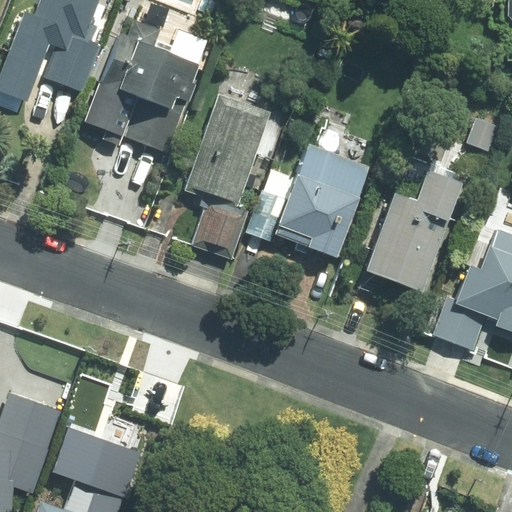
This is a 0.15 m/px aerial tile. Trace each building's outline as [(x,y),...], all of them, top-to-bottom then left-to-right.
[(36,0),(30,17),(19,13),(0,65),(0,93),(22,102),(43,44),(53,47),(41,78),(80,92),(96,48),(80,42),(95,0),(36,0)] [(130,99),(133,100),(120,138),(164,153),(195,65),(149,49),(155,31),(130,22),(124,37),(114,33),(90,101),(124,114),(130,99)] [(183,191),(204,198),(188,245),(228,259),(245,208),(235,205),(266,113),(215,96),(183,191)] [(492,131),(471,122),(462,143),(483,152),(492,131)] [(272,227),(305,238),(302,248),(330,258),(365,168),(301,145),(272,227)] [(453,185),(419,173),(409,203),(387,195),(360,275),(418,294),(453,185)] [(511,238),(488,230),(473,272),(462,268),(450,301),(443,299),(429,338),(473,353),(486,317),(494,320),(490,328),(511,335),(511,238)] [(0,405),(0,511),(2,511),(3,486),(22,492),(55,414),(5,394),(0,405)] [(62,511),(38,503),(36,508),(33,507),(30,511),(62,511)]
